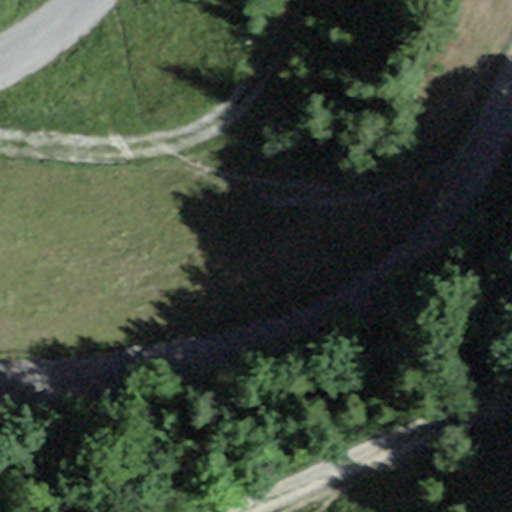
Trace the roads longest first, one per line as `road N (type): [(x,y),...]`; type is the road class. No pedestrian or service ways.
road 1 (unclassified): [(0,375),(130,367),(293,327),(461,205),(511,104)]
road 2 (track): [(0,145),(61,156),(187,159),(240,122),(289,40),(301,0)]
road 3 (track): [(511,418),(266,511)]
